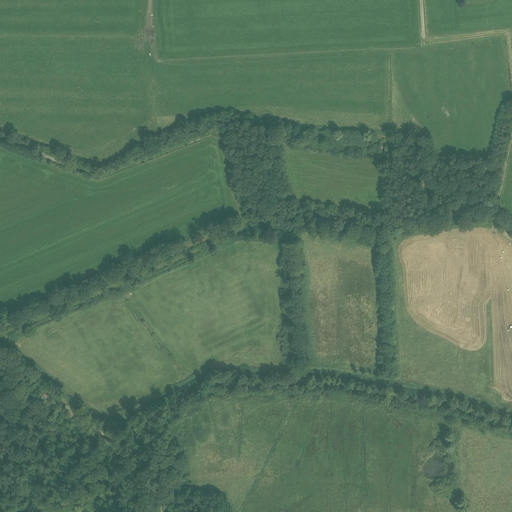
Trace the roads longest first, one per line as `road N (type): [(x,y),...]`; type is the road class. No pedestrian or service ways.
road 1 (track): [(0,337),(243,228)]
road 2 (track): [(0,137),(97,174),(222,134)]
road 3 (track): [(423,38),(503,31),(511,69)]
